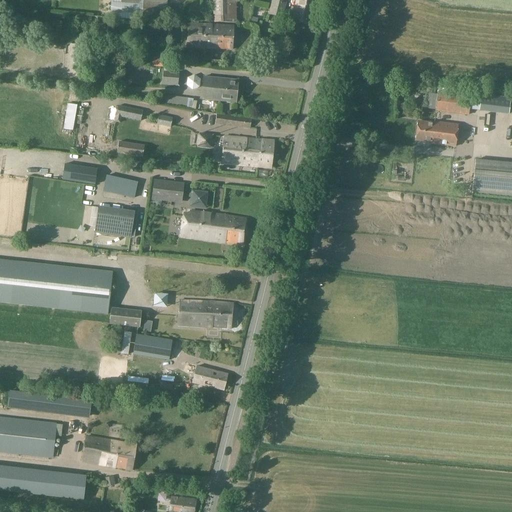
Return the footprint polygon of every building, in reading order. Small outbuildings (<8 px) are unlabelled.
[(111,0),(110,18),(141,20),(142,0),(111,0)] [(151,0),(142,0),(141,20),(150,20),(151,0)] [(166,0),(151,0),(150,20),(165,21),(166,0)] [(239,0),(215,0),(216,21),(236,20),(235,2),(239,2),(239,0)] [(285,0),(273,0),(270,14),(283,17),(287,4),(284,3),(285,0)] [(315,0),(298,0),(293,20),(309,25),(315,0)] [(20,30),(22,21),(10,19),(9,28),(20,30)] [(187,47),(212,49),(213,26),(188,24),(187,47)] [(233,27),(213,26),(212,49),(232,50),(233,27)] [(152,57),(151,66),(163,67),(164,58),(152,57)] [(179,72),(163,71),(162,85),(178,86),(179,72)] [(236,103),(239,81),(204,77),(201,100),(236,103)] [(436,110),(436,111),(449,112),(469,115),(469,112),(469,110),(470,108),(471,97),(438,93),(438,95),(436,110)] [(479,109),(478,111),(494,112),(508,114),(509,112),(510,99),(480,95),(480,98),(479,109)] [(78,99),(68,98),(63,129),(73,131),(78,99)] [(120,116),(141,120),(143,110),(114,106),(113,118),(119,119),(120,116)] [(222,125),(223,116),(216,115),(213,114),(212,124),(222,125)] [(157,117),(156,125),(171,127),(172,119),(157,117)] [(104,138),(110,139),(114,122),(108,121),(104,138)] [(434,124),(418,122),(415,141),(432,143),(432,144),(456,147),(458,126),(434,123),(434,124)] [(224,136),(221,163),(232,164),(271,169),(274,141),(257,139),(224,136)] [(142,158),(144,146),(118,142),(116,154),(142,158)] [(511,163),(475,160),(471,194),(511,197),(511,163)] [(62,180),(95,185),(97,169),(64,164),(62,180)] [(106,176),(103,191),(134,198),(137,182),(106,176)] [(154,180),(151,200),(182,203),(184,183),(154,180)] [(130,237),(134,213),(99,207),(95,231),(130,237)] [(190,211),(190,214),(184,213),(180,236),(243,246),(246,219),(190,211)] [(0,303),(108,315),(113,272),(60,267),(0,259),(0,303)] [(219,302),(179,301),(177,325),(206,327),(218,328),(231,329),(233,304),(219,302)] [(109,325),(140,328),(141,311),(111,308),(109,325)] [(136,335),(133,355),(169,360),(172,341),(136,335)] [(227,374),(196,366),(192,383),(223,391),(227,374)] [(161,382),(158,390),(169,394),(171,385),(161,382)] [(11,389),(8,405),(89,419),(91,402),(11,389)] [(0,452),(52,458),(56,424),(0,417),(0,452)] [(137,445),(87,436),(82,461),(126,470),(133,470),(137,445)] [(72,474),(69,499),(83,501),(86,476),(72,474)] [(114,477),(107,478),(108,486),(115,485),(114,477)] [(194,511),(196,500),(172,497),(169,511),(194,511)]
